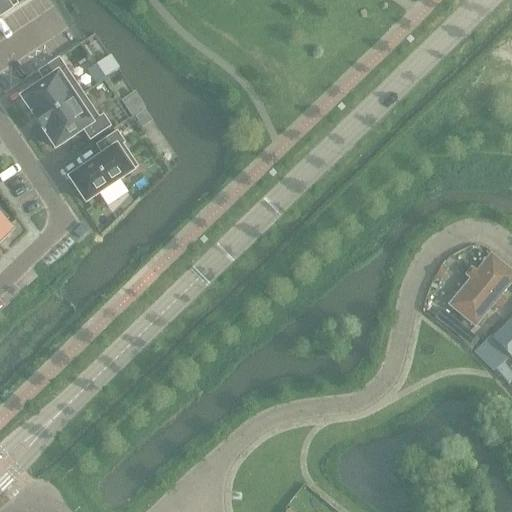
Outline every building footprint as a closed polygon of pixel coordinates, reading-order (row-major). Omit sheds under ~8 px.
[(14,0),(0,0),(0,18),(19,6),(14,0)] [(45,84),(23,99),(34,116),(33,116),(35,119),(36,119),(40,125),(83,95),(60,59),(38,74),(45,84)] [(92,68),(91,69),(100,82),(101,81),(111,74),(102,61),(92,68)] [(83,95),(40,125),(44,131),(43,131),(45,134),(46,134),(57,150),(84,132),(90,143),(112,128),(104,117),(100,120),(83,95)] [(104,158),(71,180),(74,184),(73,185),(75,187),(83,197),(82,198),(84,200),(87,204),(96,198),(96,199),(100,196),(99,196),(121,181),(121,182),(125,179),(124,179),(139,169),(124,146),(125,145),(117,133),(96,147),(104,158)] [(0,244),(13,232),(5,224),(8,221),(0,212),(0,244)] [(511,271),(490,254),(448,304),(475,326),(511,281),(511,271)] [(439,315),(436,319),(449,330),(456,321),(443,311),(439,315)] [(511,317),(491,337),(511,359),(511,317)] [(466,330),(459,338),(472,350),(479,341),(466,330)] [(511,374),(504,365),(497,371),(509,386),(511,382),(511,374)]
